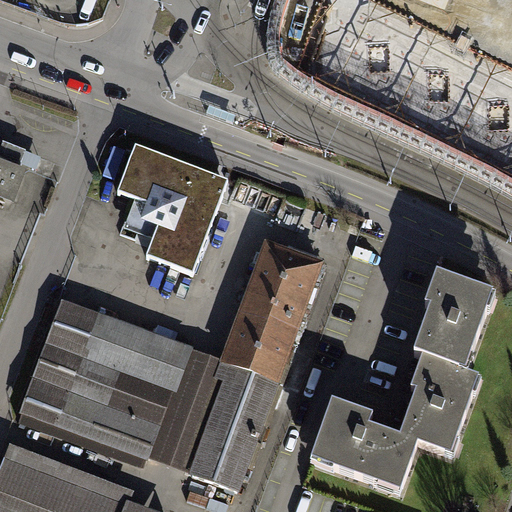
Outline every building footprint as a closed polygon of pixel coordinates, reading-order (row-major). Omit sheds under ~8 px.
[(26,153),(3,144),(0,151),(0,158),(21,166),(26,153)] [(131,149),(114,196),(144,207),(138,223),(154,229),(142,259),(188,277),(224,185),(131,149)] [(0,197),(8,201),(18,175),(0,167),(0,197)] [(222,384),(188,477),(233,494),(273,384),(316,266),(262,247),(219,364),(213,381),(222,384)] [(419,361),(455,373),(461,357),(467,359),(483,314),(477,312),(483,296),(433,278),(421,310),(427,312),(410,358),(419,361)] [(18,415),(143,461),(155,428),(104,409),(116,376),(167,395),(184,350),(80,312),(78,318),(57,310),(18,415)] [(155,428),(143,461),(188,477),(222,384),(213,381),(219,364),(184,350),(167,395),(116,376),(104,409),(155,428)] [(414,446),(441,456),(447,440),(453,442),(469,397),(463,394),(469,378),(455,373),(419,361),(407,393),(412,395),(396,440),(414,446)] [(375,480),(399,488),(414,446),(396,440),(365,429),(369,419),(328,404),(309,456),(332,465),(329,471),(373,486),(375,480)] [(144,511),(125,505),(130,494),(6,446),(0,460),(125,507),(122,511),(144,511)] [(122,511),(125,507),(0,460),(0,511),(122,511)]
